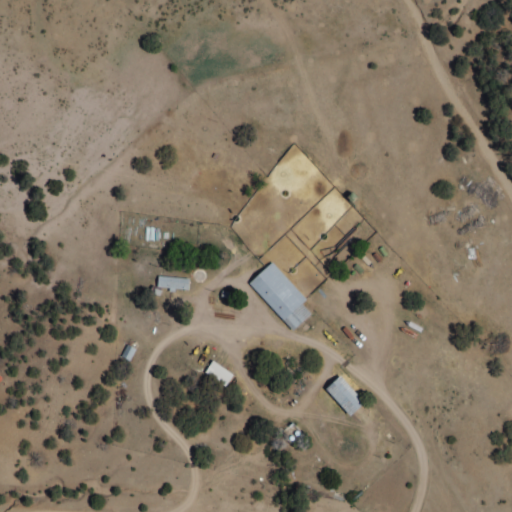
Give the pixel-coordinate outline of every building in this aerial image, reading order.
[(293,330),(248,282),(263,267),(270,262),(304,298),(315,310),(293,330)] [(157,275),(190,278),(188,290),(156,287),(157,275)] [(126,343),(135,347),(129,361),(120,357),(126,343)] [(202,374),(211,359),(234,374),(224,388),(202,374)] [(326,389),(340,376),(366,402),(351,416),(326,389)]
